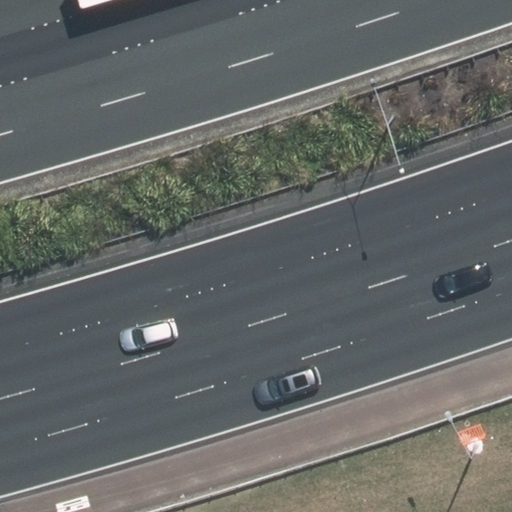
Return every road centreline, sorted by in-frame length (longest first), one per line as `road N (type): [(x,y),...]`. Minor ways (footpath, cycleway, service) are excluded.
road 1 (motorway): [(511,191),(0,349)]
road 2 (motorway): [(0,88),(298,0)]
